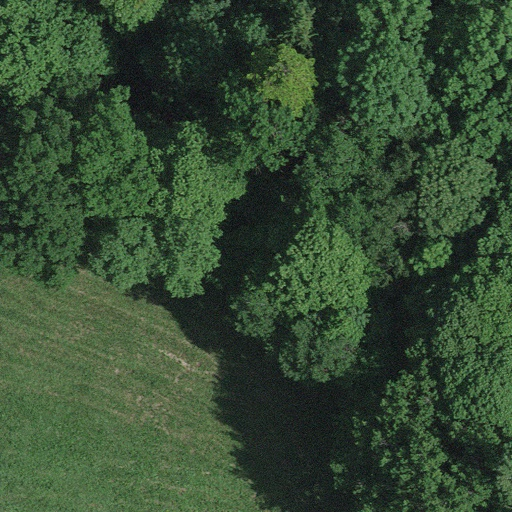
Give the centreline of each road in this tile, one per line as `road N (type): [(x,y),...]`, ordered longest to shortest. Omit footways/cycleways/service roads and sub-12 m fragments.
road 1 (track): [(141,132),(256,163),(297,157),(372,55),(365,0)]
road 2 (track): [(141,132),(0,131)]
